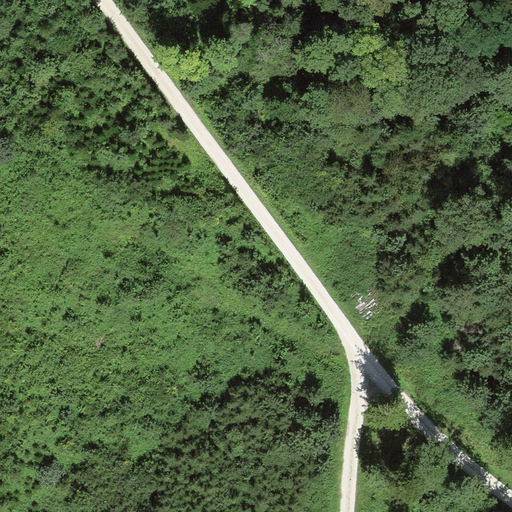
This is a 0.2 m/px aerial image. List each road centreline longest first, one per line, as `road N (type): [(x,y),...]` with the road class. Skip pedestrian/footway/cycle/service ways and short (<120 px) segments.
road 1 (track): [(511,494),(358,366),(317,297),(97,0)]
road 2 (track): [(358,366),(342,511)]
